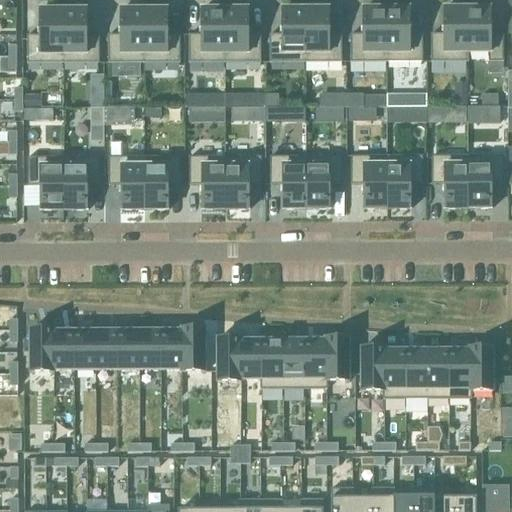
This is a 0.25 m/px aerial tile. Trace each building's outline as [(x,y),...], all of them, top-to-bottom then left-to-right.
[(442,35),(430,36),(431,64),(468,63),(468,54),(467,54),(466,10),(442,11),(442,35)] [(490,10),(466,10),(467,54),(468,54),(488,54),(488,63),(503,63),(503,35),(491,35),(490,10)] [(200,36),(188,36),(188,64),(224,64),(224,11),(200,11),(200,36)] [(248,11),(224,11),(224,64),(260,64),(260,36),(248,36),(248,11)] [(281,36),(269,36),(269,64),(305,64),(305,11),(281,11),(281,36)] [(329,11),(305,11),(305,64),(341,64),(341,36),(329,36),(329,11)] [(362,36),(350,36),(350,64),(386,64),(386,11),(362,11),(362,36)] [(410,11),(386,11),(386,64),(422,64),(422,36),(410,36),(410,11)] [(38,37),(26,37),(27,65),(63,65),(62,12),(38,12),(38,37)] [(86,12),(62,12),(63,65),(99,65),(98,37),(86,37),(86,12)] [(119,37),(107,37),(107,65),(143,65),(143,12),(119,12),(119,37)] [(167,12),(143,12),(143,65),(179,64),(179,36),(167,37),(167,12)] [(16,47),(8,47),(8,59),(16,59),(16,47)] [(16,59),(8,59),(8,70),(16,70),(16,59)] [(22,90),(14,90),(14,102),(22,102),(22,90)] [(40,96),(23,97),(23,110),(40,109),(40,96)] [(200,96),(184,96),(184,110),(200,109),(200,96)] [(265,96),(248,96),(248,109),(265,109),(265,96)] [(279,96),(265,96),(265,109),(278,109),(279,96)] [(346,96),(332,96),(332,109),(346,109),(346,96)] [(363,96),(346,96),(346,109),(363,109),(363,96)] [(426,96),(386,96),(386,109),(426,109),(426,96)] [(498,96),(481,96),(482,108),(498,108),(498,96)] [(454,97),(454,108),(466,108),(466,97),(454,97)] [(22,102),(14,102),(14,114),(22,114),(22,102)] [(482,109),(468,109),(468,126),(482,126),(482,109)] [(116,110),(105,110),(105,126),(116,126),(116,110)] [(161,110),(144,110),(144,119),(161,119),(161,110)] [(223,110),(212,110),(212,123),(223,123),(223,110)] [(264,110),(252,110),(252,122),(264,122),(264,110)] [(358,110),(348,110),(348,122),(358,121),(358,110)] [(426,110),(409,110),(409,123),(426,123),(426,110)] [(103,130),(90,130),(91,142),(103,142),(103,130)] [(16,133),(8,133),(8,145),(16,145),(16,133)] [(16,145),(8,145),(8,157),(16,157),(16,145)] [(467,157),(431,158),(431,186),(443,186),(443,211),(467,211),(467,157)] [(503,157),(467,157),(467,211),(491,210),(491,186),(503,186),(503,157)] [(180,158),(144,159),(144,212),(168,212),(168,187),(180,187),(180,158)] [(225,158),(189,158),(189,187),(201,187),(201,211),(225,211),(225,158)] [(261,158),(225,158),(225,211),(249,211),(249,186),(261,186),(261,158)] [(305,158),(269,158),(269,186),(281,186),(281,211),(306,211),(305,158)] [(341,158),(305,158),(306,211),(329,211),(329,186),(341,186),(341,158)] [(386,158),(350,158),(350,186),(362,186),(362,211),(386,211),(386,158)] [(422,158),(386,158),(386,211),(410,211),(410,186),(422,186),(422,158)] [(63,159),(27,159),(27,187),(39,187),(39,212),(63,212),(63,159)] [(99,159),(63,159),(63,212),(87,212),(87,187),(99,187),(99,159)] [(123,159),(108,159),(108,187),(120,187),(120,212),(144,212),(144,159),(123,159)] [(17,176),(9,176),(9,188),(17,188),(17,176)] [(17,188),(9,188),(9,200),(17,200),(17,188)] [(17,321),(9,321),(9,333),(17,333),(17,321)] [(53,331),(29,331),(29,375),(53,374),(53,373),(52,373),(52,333),(53,333),(53,331)] [(204,331),(180,331),(180,333),(182,333),(182,372),(181,372),(181,374),(205,374),(204,331)] [(17,333),(9,333),(9,345),(17,345),(17,333)] [(53,333),(52,333),(52,373),(53,373),(74,373),(74,333),(53,333)] [(95,333),(74,333),(74,373),(95,372),(95,333)] [(117,333),(95,333),(95,372),(117,372),(117,333)] [(138,333),(117,333),(117,372),(139,372),(138,333)] [(160,333),(138,333),(139,372),(160,372),(160,333)] [(180,333),(160,333),(160,372),(181,372),(182,372),(182,333),(180,333)] [(348,340),(324,340),(324,342),(325,342),(326,383),(327,383),(348,383),(348,340)] [(240,341),(216,341),(216,384),(240,384),(240,382),(239,382),(239,342),(240,342),(240,341)] [(240,342),(239,342),(239,382),(240,382),(260,382),(261,382),(261,342),(240,342)] [(261,382),(260,382),(260,391),(283,391),(282,342),(261,342),(261,382)] [(304,342),(282,342),(283,391),(304,391),(304,342)] [(324,342),(304,342),(304,391),(327,391),(327,383),(326,383),(325,342),(324,342)] [(384,350),(360,350),(360,393),(382,393),(383,393),(383,352),(384,352),(384,350)] [(492,350),(468,350),(468,352),(470,352),(470,393),(471,393),(493,393),(492,350)] [(383,393),(382,393),(382,401),(405,401),(405,352),(384,352),(383,352),(383,393)] [(426,352),(405,352),(405,401),(426,401),(426,352)] [(448,352),(426,352),(426,401),(448,401),(448,352)] [(468,352),(448,352),(448,401),(471,401),(471,393),(470,393),(470,352),(468,352)] [(17,364),(9,364),(9,376),(17,376),(17,364)] [(17,376),(9,376),(9,388),(18,388),(17,376)] [(511,378),(502,379),(502,394),(511,393),(511,378)] [(511,429),(502,429),(502,439),(511,439),(511,429)] [(470,444),(458,445),(458,453),(470,453),(470,444)] [(500,444),(488,444),(488,453),(500,453),(500,444)] [(283,445),(271,445),(271,453),(283,453),(283,445)] [(295,445),(283,445),(283,453),(294,453),(295,445)] [(326,445),(314,445),(314,453),(326,453),(326,445)] [(338,445),(326,445),(326,453),(338,453),(338,445)] [(384,445),(372,445),(372,453),(383,453),(384,445)] [(395,445),(384,445),(383,453),(395,453),(395,445)] [(427,445),(415,445),(415,453),(427,453),(427,445)] [(439,445),(427,445),(427,453),(439,453),(439,445)] [(53,446),(41,446),(41,454),(53,454),(53,446)] [(64,446),(53,446),(53,454),(64,454),(64,446)] [(96,446),(84,446),(84,454),(96,454),(96,446)] [(107,446),(96,446),(96,454),(108,454),(107,446)] [(139,446),(127,446),(127,454),(139,454),(139,446)] [(151,446),(139,446),(139,454),(151,454),(151,446)] [(182,446),(170,446),(170,454),(182,454),(182,446)] [(194,446),(182,446),(182,454),(194,454),(194,446)] [(240,447),(230,447),(230,457),(240,457),(240,447)] [(250,447),(240,447),(240,457),(250,456),(250,447)] [(250,456),(240,457),(240,466),(250,466),(250,456)] [(240,457),(230,457),(230,466),(240,466),(240,457)] [(280,459),(268,460),(268,468),(280,468),(280,459)] [(292,459),(280,459),(280,468),(292,468),(292,459)] [(326,459),(314,459),(314,468),(326,468),(326,459)] [(338,459),(326,459),(326,468),(338,468),(338,459)] [(372,459),(360,459),(360,467),(372,467),(372,459)] [(384,459),(372,459),(372,467),(384,467),(384,459)] [(413,459),(401,459),(401,467),(413,467),(413,459)] [(425,459),(413,459),(413,467),(425,467),(425,459)] [(454,459),(442,459),(442,467),(454,467),(454,459)] [(465,459),(454,459),(454,467),(465,467),(465,459)] [(45,460),(33,460),(33,469),(45,468),(45,460)] [(66,460),(54,460),(54,468),(66,468),(66,460)] [(78,460),(66,460),(66,468),(78,468),(78,460)] [(106,460),(95,460),(95,468),(106,468),(106,460)] [(118,460),(106,460),(106,468),(118,468),(118,460)] [(147,460),(135,460),(136,468),(147,468),(147,460)] [(159,460),(147,460),(147,468),(159,468),(159,460)] [(198,460),(187,460),(187,468),(198,468),(198,460)] [(210,460),(198,460),(198,468),(210,468),(210,460)] [(18,469),(10,469),(10,481),(18,481),(18,469)] [(508,511),(508,488),(482,488),(481,511),(508,511)] [(353,490),(330,490),(330,511),(351,511),(352,500),(353,500),(353,490)] [(394,490),(371,490),(371,500),(372,500),(372,511),(392,511),(393,500),(394,500),(394,490)] [(435,490),(412,490),(412,500),(413,500),(413,511),(433,511),(434,499),(435,499),(435,490)] [(435,499),(434,499),(433,511),(453,511),(454,499),(435,499)] [(475,511),(476,499),(454,499),(453,511),(475,511)] [(17,511),(18,500),(10,500),(9,511),(17,511)] [(353,500),(352,500),(351,511),(372,511),(372,500),(371,500),(353,500)] [(394,500),(393,500),(392,511),(413,511),(413,500),(412,500),(394,500)] [(259,511),(260,502),(238,502),(238,511),(239,511),(259,511)] [(282,502),(260,502),(259,511),(280,511),(282,511),(282,502)] [(322,511),(322,502),(300,502),(300,511),(301,511),(300,511),(322,511)]
